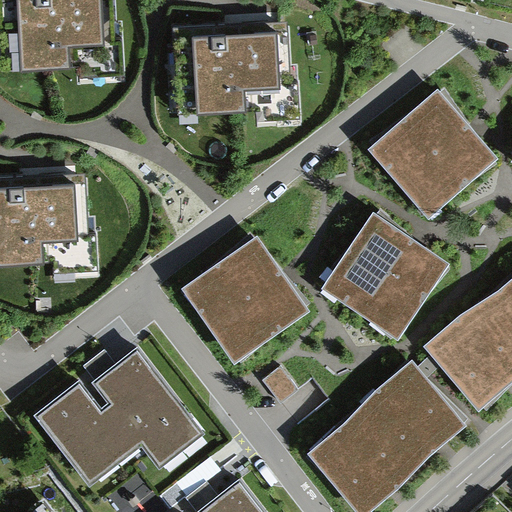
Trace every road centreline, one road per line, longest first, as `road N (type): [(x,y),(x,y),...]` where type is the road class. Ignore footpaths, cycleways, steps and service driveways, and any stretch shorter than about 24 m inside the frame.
road 1 (residential): [(141,281),(457,39),(469,20),(511,31)]
road 2 (residential): [(141,281),(322,511)]
road 3 (residential): [(0,371),(7,380),(141,281)]
